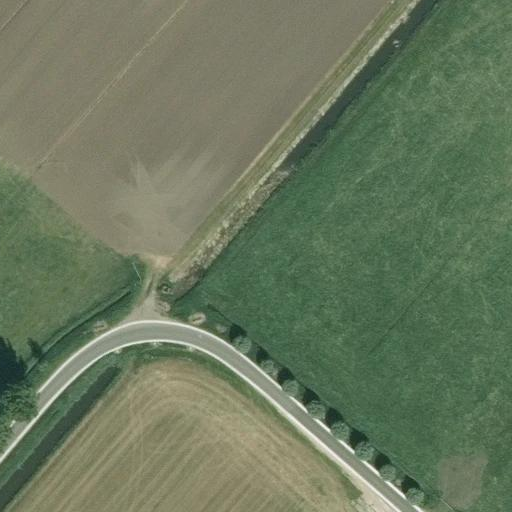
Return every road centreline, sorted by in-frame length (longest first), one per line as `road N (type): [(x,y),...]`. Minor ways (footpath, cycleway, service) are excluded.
road 1 (unclassified): [(400,511),(214,348),(180,333),(139,329)]
road 2 (unclassified): [(0,446),(77,356),(139,329)]
